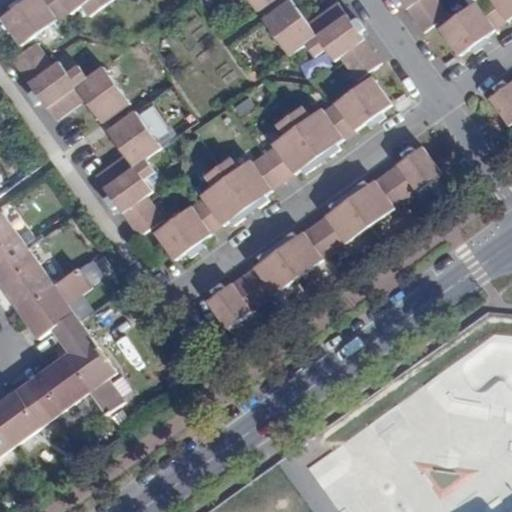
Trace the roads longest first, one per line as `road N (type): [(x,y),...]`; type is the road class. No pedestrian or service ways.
road 1 (tertiary): [(511,243),(137,511)]
road 2 (residential): [(511,200),(367,0)]
